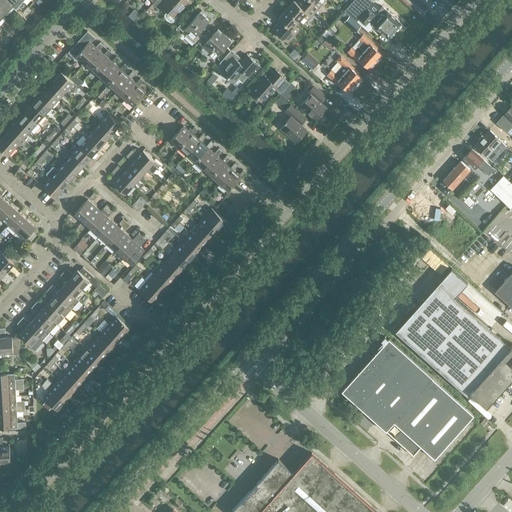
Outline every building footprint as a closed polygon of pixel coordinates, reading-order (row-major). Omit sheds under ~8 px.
[(12,6),(4,0),(0,0),(0,9),(5,14),(12,6)] [(161,5),(165,8),(163,10),(166,13),(165,14),(164,16),(165,18),(169,22),(172,22),(174,22),(178,17),(175,14),(188,0),(187,0),(166,0),(165,0),(155,0),(152,4),(158,9),(161,5)] [(316,12),(302,0),(298,0),(296,3),(294,1),(287,10),(300,21),(304,16),(309,20),(313,15),(316,12)] [(302,0),(316,12),(323,4),(319,0),(318,0),(302,0)] [(401,24),(382,7),(374,15),(368,10),(374,3),(370,0),(354,0),(344,11),(357,22),(359,20),(366,25),(369,22),(388,39),(401,24)] [(431,0),(412,0),(423,9),(431,0)] [(300,21),(287,10),(279,19),(281,20),(273,29),(288,43),(300,30),(295,26),(296,25),(300,21)] [(185,29),(188,32),(185,35),(194,43),(202,34),(199,32),(210,20),(206,17),(207,16),(201,11),(195,17),(190,13),(178,27),(183,31),(185,29)] [(355,32),(361,26),(349,15),(343,22),(355,32)] [(218,55),(231,40),(218,28),(212,34),(208,30),(197,42),(209,52),(211,49),(218,55)] [(87,30),(75,44),(67,52),(75,60),(79,59),(80,58),(85,62),(97,48),(96,46),(92,43),(96,38),(87,30)] [(360,39),(362,40),(358,45),(377,62),(384,55),(379,51),(381,50),(364,35),(360,39)] [(333,46),(326,39),(322,43),(330,50),(333,46)] [(97,48),(85,62),(93,69),(105,55),(104,54),(99,49),(103,44),(100,42),(96,46),(97,48)] [(370,70),(377,62),(358,45),(357,45),(365,52),(362,55),(353,47),(349,52),(365,67),(366,66),(370,70)] [(105,55),(93,69),(101,76),(113,62),(112,61),(107,56),(111,52),(108,49),(104,54),(105,55)] [(221,71),(228,77),(248,54),(247,54),(243,59),(232,50),(220,63),(224,67),(221,71)] [(300,56),(293,50),(289,54),(297,61),(300,56)] [(315,61),(307,53),(303,58),(311,65),(315,61)] [(248,54),(228,77),(234,82),(238,78),(242,83),(259,64),(248,54)] [(113,62),(101,76),(109,84),(121,70),(120,68),(115,64),(119,59),(116,56),(112,61),(113,62)] [(347,69),(343,73),(338,69),(355,85),(362,78),(357,73),(359,72),(342,57),(338,61),(347,69)] [(121,70),(109,84),(117,91),(129,77),(128,75),(123,71),(127,66),(124,63),(120,68),(121,70)] [(281,93),(290,83),(285,78),(276,69),(268,78),(265,75),(251,91),(263,102),(276,89),(281,93)] [(355,85),(338,69),(335,73),(331,70),(327,74),(343,89),(344,88),(348,92),(355,85)] [(129,77),(117,91),(125,98),(137,84),(136,82),(131,78),(135,73),(132,70),(128,75),(129,77)] [(55,74),(52,77),(66,90),(69,93),(77,85),(62,71),(57,76),(55,74)] [(66,90),(52,77),(49,81),(51,83),(47,87),(59,98),(66,90)] [(137,84),(125,98),(133,106),(146,91),(139,85),(143,81),(140,78),(136,82),(137,84)] [(321,102),(326,96),(314,85),(308,92),(311,94),(300,105),(316,119),(327,107),(321,102)] [(59,98),(47,87),(42,92),(40,90),(37,93),(51,106),(59,98)] [(158,95),(152,90),(148,94),(153,100),(158,95)] [(51,106),(37,93),(34,97),(36,99),(32,103),(44,114),(51,106)] [(281,104),(285,101),(279,96),(274,101),(278,104),(281,104)] [(44,114),(32,103),(28,108),(26,106),(23,109),(37,122),(44,114)] [(296,141),(307,129),(301,124),(306,118),(291,104),(285,111),(291,116),(287,121),(286,120),(285,122),(281,128),(296,141)] [(497,122),(507,132),(511,126),(511,131),(510,134),(511,134),(511,106),(497,122)] [(37,122),(23,109),(20,113),(22,115),(18,120),(30,130),(37,122)] [(109,113),(101,121),(113,132),(120,124),(109,113)] [(30,130),(18,120),(14,124),(11,122),(8,126),(22,138),(30,130)] [(101,121),(94,129),(106,140),(113,132),(101,121)] [(77,129),(74,126),(70,123),(66,127),(70,131),(73,134),(77,129)] [(183,125),(171,139),(179,146),(192,132),(193,134),(198,129),(194,126),(190,131),(183,125)] [(22,138),(8,126),(5,129),(8,131),(3,136),(15,146),(22,138)] [(94,129),(87,137),(98,148),(106,140),(94,129)] [(493,160),(507,145),(490,130),(476,145),(488,155),(493,160)] [(192,132),(179,146),(187,154),(200,139),(202,141),(206,136),(202,133),(198,138),(193,134),(192,132)] [(15,146),(3,136),(0,139),(0,147),(8,155),(15,146)] [(87,137),(79,146),(91,156),(98,148),(87,137)] [(200,139),(187,154),(195,161),(208,147),(209,148),(214,144),(210,141),(206,145),(202,141),(200,139)] [(79,146),(72,154),(84,164),(91,156),(79,146)] [(208,147),(195,161),(203,168),(216,154),(217,155),(222,151),(218,148),(214,152),(209,148),(208,147)] [(494,168),(472,148),(463,157),(474,168),(477,164),(489,174),(494,168)] [(143,150),(136,158),(147,169),(155,160),(143,150)] [(72,154),(65,162),(77,172),(84,164),(72,154)] [(216,154),(203,168),(211,175),(224,161),(225,163),(230,158),(227,155),(222,160),(217,155),(216,154)] [(147,169),(136,158),(128,166),(140,177),(147,169)] [(452,187),(470,168),(461,160),(444,179),(452,187)] [(224,161),(211,175),(219,182),(232,168),(234,170),(238,165),(235,162),(230,167),(225,163),(224,161)] [(65,162),(58,170),(69,180),(77,172),(65,162)] [(140,177),(128,166),(121,174),(133,185),(140,177)] [(232,168),(219,182),(228,190),(240,176),(241,177),(246,172),(243,169),(238,174),(234,170),(232,168)] [(58,170),(50,178),(62,188),(69,180),(58,170)] [(133,185),(121,174),(114,183),(125,193),(133,185)] [(511,206),(511,182),(503,174),(491,188),(511,207),(511,206)] [(50,178),(43,186),(55,197),(62,188),(50,178)] [(3,197),(0,200),(0,215),(0,216),(11,205),(3,197)] [(75,213),(83,220),(96,206),(87,199),(75,213)] [(11,205),(0,216),(8,224),(19,212),(11,205)] [(96,206),(83,220),(91,228),(104,213),(96,206)] [(212,208),(204,216),(218,228),(226,220),(212,208)] [(19,212),(8,224),(17,231),(27,219),(19,212)] [(104,213),(91,228),(99,235),(112,221),(104,213)] [(218,228),(204,216),(197,224),(211,237),(218,228)] [(27,219),(17,231),(25,238),(36,227),(27,219)] [(112,221),(99,235),(107,242),(120,228),(112,221)] [(197,224),(190,232),(204,245),(211,237),(197,224)] [(120,228),(107,242),(115,249),(128,235),(120,228)] [(190,232),(183,240),(197,253),(204,245),(190,232)] [(128,235),(115,249),(124,256),(128,252),(136,242),(128,235)] [(81,238),(74,247),(81,252),(88,242),(81,238)] [(183,240),(175,248),(189,261),(197,253),(183,240)] [(136,242),(128,252),(124,256),(132,264),(144,250),(136,242)] [(175,248),(168,256),(182,269),(189,261),(175,248)] [(0,249),(0,264),(7,271),(14,262),(0,249)] [(168,256),(161,264),(175,277),(182,269),(168,256)] [(107,258),(100,267),(110,277),(118,269),(107,258)] [(175,277),(161,264),(154,272),(168,285),(175,277)] [(83,266),(79,270),(78,269),(73,274),(72,273),(70,273),(70,271),(66,268),(64,271),(68,275),(70,277),(82,288),(89,280),(97,287),(101,282),(83,266)] [(428,294),(396,330),(422,354),(467,394),(471,391),(487,405),(511,376),(511,344),(510,346),(454,296),(467,282),(451,268),(428,294)] [(511,271),(495,290),(511,305),(511,271)] [(154,272),(147,281),(161,293),(168,285),(154,272)] [(82,288),(70,277),(63,285),(75,296),(82,288)] [(153,301),(161,293),(147,281),(139,289),(153,301)] [(75,296),(63,285),(59,290),(58,289),(56,289),(56,287),(52,284),(49,287),(72,308),(79,300),(75,296)] [(72,308),(49,287),(46,291),(49,294),(51,294),(51,296),(52,297),(48,301),(65,316),(72,308)] [(65,316),(48,301),(44,306),(43,305),(41,305),(41,303),(38,300),(35,303),(57,323),(57,324),(65,316)] [(57,323),(35,303),(31,307),(35,310),(37,310),(37,312),(38,313),(34,318),(50,332),(57,323)] [(116,315),(108,323),(122,336),(130,327),(116,315)] [(50,332),(34,318),(30,322),(23,316),(20,320),(25,324),(27,326),(42,340),(50,332)] [(108,323),(101,331),(115,344),(122,336),(108,323)] [(42,340),(27,326),(19,334),(30,343),(28,345),(34,350),(43,340),(42,340)] [(12,336),(6,336),(5,332),(5,327),(0,328),(2,352),(12,352),(12,354),(20,353),(20,340),(16,337),(12,337),(12,336)] [(101,331),(94,339),(108,352),(115,344),(101,331)] [(61,335),(55,344),(61,347),(66,338),(61,335)] [(382,426),(429,374),(388,338),(342,390),(382,426)] [(94,339),(86,347),(101,360),(108,352),(94,339)] [(86,347),(79,356),(93,368),(101,360),(86,347)] [(79,356),(72,364),(86,376),(93,368),(79,356)] [(72,364),(65,372),(79,384),(86,376),(72,364)] [(65,372),(57,380),(72,392),(79,384),(65,372)] [(0,373),(0,384),(23,383),(23,378),(15,379),(14,373),(0,373)] [(429,374),(382,426),(413,454),(422,445),(435,458),(474,414),(429,374)] [(50,388),(64,401),(72,392),(57,380),(50,388)] [(23,383),(0,384),(0,395),(16,395),(15,389),(24,389),(23,383)] [(57,409),(64,401),(50,388),(43,396),(57,409)] [(16,395),(0,395),(0,406),(25,405),(29,405),(29,400),(16,400),(16,395)] [(25,405),(0,406),(0,417),(17,416),(17,411),(25,410),(25,405)] [(17,416),(0,417),(0,428),(26,427),(26,422),(18,422),(17,416)] [(480,422),(485,427),(491,421),(485,416),(480,422)] [(9,445),(3,446),(3,444),(1,443),(3,441),(2,437),(0,436),(0,461),(10,461),(9,445)] [(15,451),(24,451),(24,442),(15,443),(15,451)] [(379,511),(334,472),(312,452),(294,472),(278,458),(231,511),(230,511),(379,511)]
